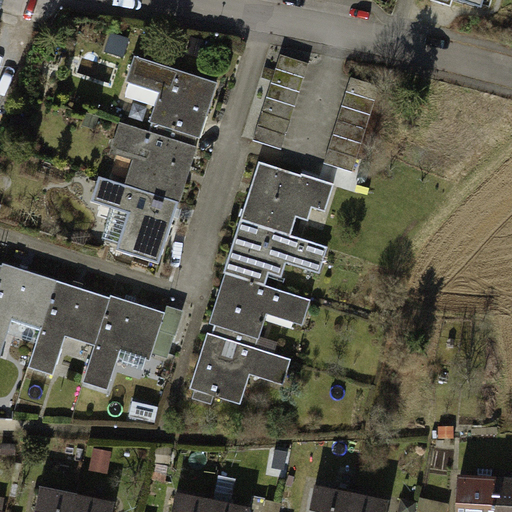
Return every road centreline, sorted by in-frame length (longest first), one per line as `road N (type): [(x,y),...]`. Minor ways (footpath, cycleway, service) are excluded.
road 1 (residential): [(267,16),(188,293)]
road 2 (residential): [(267,16),(511,65)]
